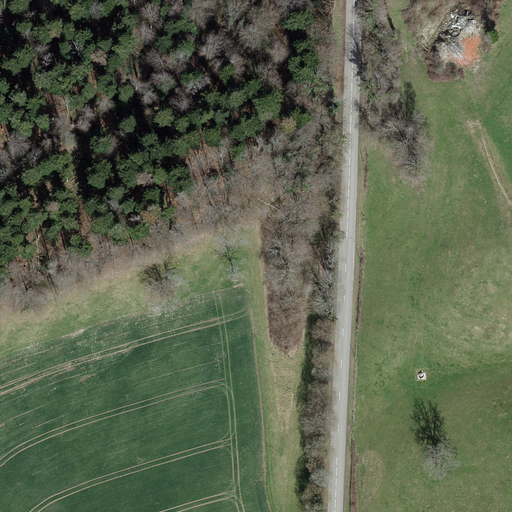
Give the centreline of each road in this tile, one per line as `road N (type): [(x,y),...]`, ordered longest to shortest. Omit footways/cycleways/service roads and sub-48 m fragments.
road 1 (primary): [(351,0),(333,511)]
road 2 (track): [(0,178),(124,124),(175,90),(186,76),(188,36),(161,0)]
